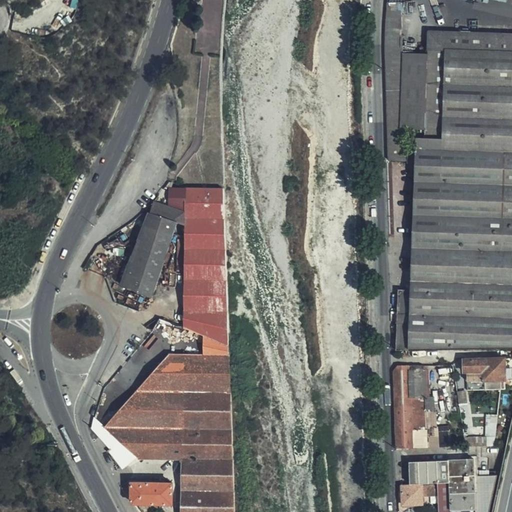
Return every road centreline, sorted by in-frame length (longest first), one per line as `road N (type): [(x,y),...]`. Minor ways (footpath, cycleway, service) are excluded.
road 1 (residential): [(389,511),(379,0)]
road 2 (primary): [(172,0),(122,143),(41,308)]
road 3 (primary): [(41,353),(108,511)]
road 4 (unclassified): [(122,511),(81,421),(98,366)]
road 5 (unclassified): [(98,366),(110,341),(107,309),(82,297),(41,308)]
